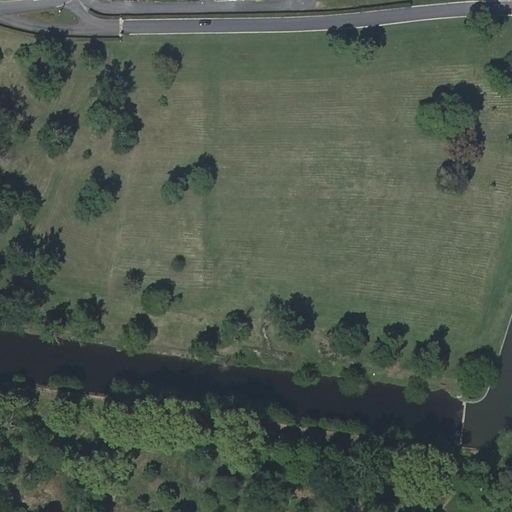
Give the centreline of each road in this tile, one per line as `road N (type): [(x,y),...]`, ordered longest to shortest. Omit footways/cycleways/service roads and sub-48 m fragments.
road 1 (track): [(511,465),(0,388)]
road 2 (residential): [(33,10),(80,26),(319,25),(511,9)]
